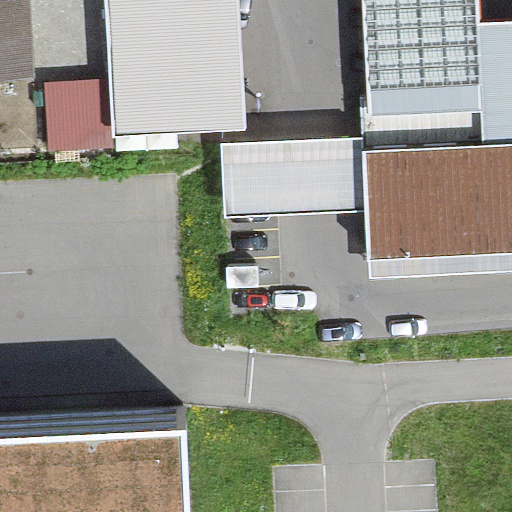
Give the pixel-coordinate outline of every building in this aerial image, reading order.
[(0,0),(0,61),(31,60),(28,0),(0,0)] [(238,0),(106,0),(113,124),(244,118),(242,76),(238,0)] [(366,0),(371,103),(487,98),(483,12),(482,0),(366,0)] [(370,248),(511,241),(511,10),(483,12),(487,98),(371,103),(363,103),(364,126),(367,203),(370,248)] [(367,203),(364,126),(223,131),(225,208),(367,203)] [(0,511),(188,511),(184,411),(0,415),(0,511)]
